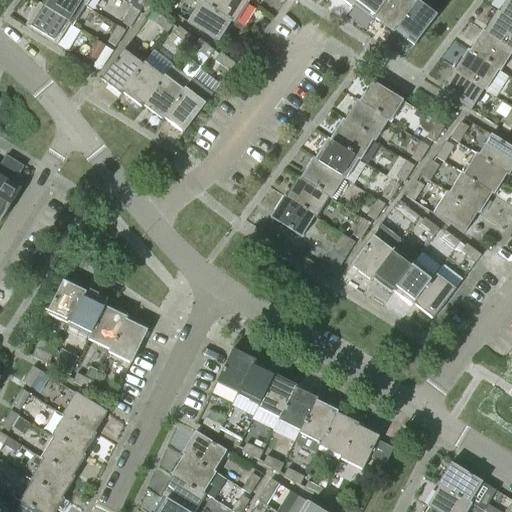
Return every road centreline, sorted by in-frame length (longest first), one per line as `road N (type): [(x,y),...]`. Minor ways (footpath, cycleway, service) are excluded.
road 1 (residential): [(109,511),(218,291)]
road 2 (residential): [(149,221),(211,171),(307,42)]
road 3 (residential): [(418,409),(218,291)]
road 4 (residential): [(418,409),(511,289)]
road 5 (residential): [(0,247),(74,127)]
road 6 (residential): [(149,221),(74,127)]
